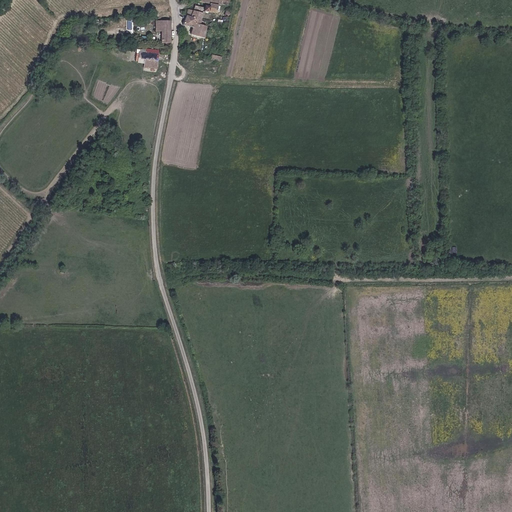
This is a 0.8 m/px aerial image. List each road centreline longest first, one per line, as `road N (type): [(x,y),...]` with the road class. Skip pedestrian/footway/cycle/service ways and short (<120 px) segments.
road 1 (unclassified): [(210,511),(197,396),(156,251),(155,177),(176,55),(172,0)]
road 2 (unknown): [(28,96),(63,54),(83,51),(127,62),(129,85),(49,189),(36,195),(12,188),(0,169)]
